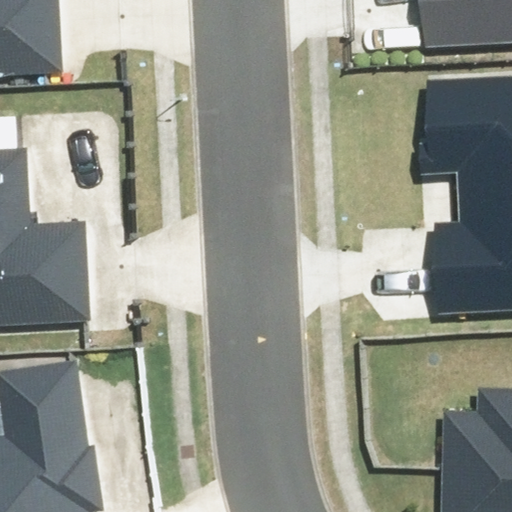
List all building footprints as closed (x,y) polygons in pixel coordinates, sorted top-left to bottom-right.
[(0,0),(0,71),(72,67),(68,0),(0,0)] [(511,0),(418,0),(418,41),(511,42),(511,0)] [(438,211),(436,293),(511,294),(511,68),(433,67),(431,159),(488,161),(487,212),(438,211)] [(0,313),(92,308),(87,227),(46,230),(41,148),(0,150),(0,313)] [(0,511),(125,511),(97,352),(15,367),(24,419),(0,423),(0,511)] [(511,511),(511,370),(450,370),(449,511),(511,511)]
